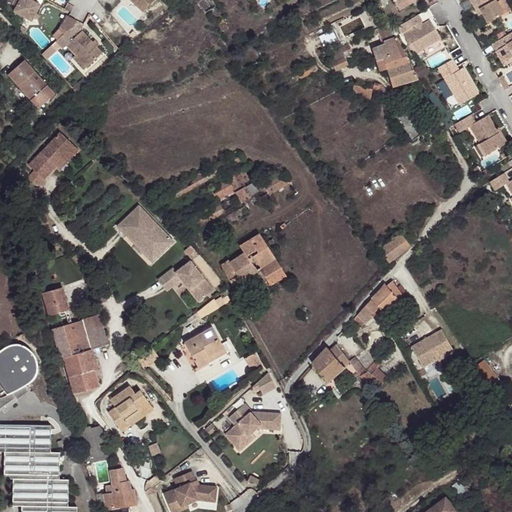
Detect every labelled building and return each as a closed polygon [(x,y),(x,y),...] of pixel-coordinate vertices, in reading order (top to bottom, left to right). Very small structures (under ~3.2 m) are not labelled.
[(10,0),(22,6),(19,11),(37,21),(39,17),(41,13),(46,4),(41,2),(42,0),(10,0)] [(137,0),(150,14),(164,0),(137,0)] [(417,1),(416,0),(410,0),(398,7),(400,11),(417,1)] [(472,0),(477,6),(481,4),(486,13),(492,23),(508,13),(500,0),(472,0)] [(481,4),(477,6),(482,15),(486,13),(481,4)] [(419,14),(399,26),(403,33),(415,26),(421,22),(423,21),(419,14)] [(71,16),(63,33),(68,36),(75,30),(80,26),(82,22),(71,16)] [(423,25),(417,28),(405,35),(416,54),(442,38),(431,20),(423,25)] [(381,29),(375,33),(376,37),(383,35),(386,46),(374,49),(375,53),(377,63),(379,62),(382,72),(387,70),(410,62),(392,29),(390,24),(381,29)] [(327,26),(316,32),(323,47),(335,42),(327,26)] [(68,36),(62,42),(69,51),(73,48),(82,58),(93,69),(109,55),(103,49),(99,44),(89,32),(82,38),(75,30),(68,36)] [(511,32),(493,43),(498,51),(500,51),(506,61),(511,57),(511,32)] [(62,51),(58,46),(49,54),(53,59),(62,51)] [(346,59),(346,60),(355,56),(350,46),(346,48),(342,51),(346,59)] [(329,57),(334,64),(338,72),(350,67),(346,60),(346,59),(342,51),(329,57)] [(505,66),(511,62),(511,57),(506,61),(500,51),(498,51),(497,52),(505,66)] [(329,57),(322,61),(326,68),(334,64),(329,57)] [(93,69),(82,58),(79,60),(90,72),(93,69)] [(452,59),(437,68),(443,76),(457,67),(452,59)] [(387,70),(394,88),(420,80),(419,79),(410,62),(387,70)] [(27,63),(11,78),(42,111),(58,97),(27,63)] [(264,92),(268,100),(320,72),(316,64),(264,92)] [(457,67),(443,76),(444,79),(459,70),(457,67)] [(444,79),(461,106),(479,94),(464,68),(459,70),(444,79)] [(510,87),(503,75),(499,78),(506,89),(510,87)] [(452,111),(461,106),(444,79),(436,84),(452,111)] [(77,92),(82,95),(91,85),(87,82),(76,91),(77,92)] [(384,87),(376,85),(374,92),(380,94),(378,102),(382,97),(382,96),(389,91),(384,87)] [(380,94),(374,92),(358,89),(356,88),(354,96),(356,97),(378,102),(380,94)] [(411,106),(398,116),(413,138),(428,128),(411,106)] [(471,115),(455,124),(460,132),(470,125),(481,142),(488,154),(506,142),(497,127),(489,114),(476,122),(471,115)] [(499,126),(497,127),(506,142),(509,141),(499,126)] [(41,179),(54,166),(73,147),(58,133),(27,165),(41,179)] [(488,154),(481,142),(478,144),(485,156),(488,154)] [(73,147),(54,166),(57,170),(76,150),(73,147)] [(236,151),(152,199),(159,206),(241,160),(236,151)] [(185,233),(257,195),(271,215),(279,210),(269,195),(291,180),(282,167),(257,180),(249,167),(219,183),(209,189),(216,202),(177,224),(185,233)] [(476,167),(471,170),(474,177),(479,174),(476,167)] [(505,173),(491,181),(496,189),(507,183),(511,190),(511,179),(510,181),(505,173)] [(137,205),(116,226),(125,236),(129,232),(155,258),(172,241),(137,205)] [(189,237),(196,245),(249,218),(245,209),(189,237)] [(412,229),(403,236),(410,246),(420,239),(412,229)] [(129,232),(125,236),(151,261),(155,258),(129,232)] [(265,232),(258,236),(270,254),(276,251),(265,232)] [(402,234),(382,250),(391,262),(411,247),(410,246),(403,236),(402,234)] [(270,254),(258,236),(239,247),(244,255),(230,262),(228,259),(220,264),(232,286),(258,271),(266,287),(284,277),(270,254)] [(194,249),(189,244),(183,249),(188,255),(194,249)] [(174,269),(169,273),(177,284),(182,280),(199,302),(214,291),(191,262),(177,273),(174,269)] [(169,273),(154,285),(163,295),(177,284),(169,273)] [(389,286),(386,285),(372,301),(382,310),(387,315),(407,294),(394,281),(389,286)] [(48,316),(63,312),(67,311),(59,288),(41,294),(48,316)] [(226,303),(224,298),(222,296),(216,300),(216,299),(198,313),(201,318),(226,303)] [(382,310),(372,301),(354,321),(363,328),(368,324),(369,324),(376,318),(375,317),(382,310)] [(71,324),(67,325),(53,329),(61,359),(64,358),(74,394),(90,390),(99,387),(94,370),(96,370),(91,352),(89,347),(98,344),(99,349),(108,346),(99,315),(71,324)] [(205,362),(224,350),(211,327),(183,343),(198,369),(206,365),(205,362)] [(444,329),(414,346),(425,366),(440,358),(441,360),(456,352),(444,329)] [(0,408),(15,397),(16,399),(28,390),(24,385),(28,378),(31,368),(31,361),(29,353),(26,349),(20,346),(11,344),(4,344),(0,345),(0,408)] [(337,344),(330,349),(346,366),(351,362),(350,361),(337,344)] [(328,347),(312,364),(330,383),(347,368),(346,366),(330,349),(328,347)] [(226,355),(224,350),(205,362),(206,365),(207,365),(226,355)] [(255,353),(246,358),(253,370),(262,364),(255,353)] [(350,361),(351,362),(360,374),(364,371),(354,358),(350,361)] [(362,377),(371,389),(375,394),(390,378),(379,369),(383,364),(379,360),(372,369),(368,372),(362,377)] [(487,361),(475,370),(492,394),(504,385),(487,361)] [(254,389),(257,394),(262,391),(264,396),(278,389),(271,375),(254,389)] [(116,408),(109,413),(121,431),(153,409),(141,390),(136,394),(130,386),(110,400),(116,408)] [(90,390),(74,394),(75,399),(92,394),(90,390)] [(245,407),(229,421),(235,428),(225,437),(235,450),(252,436),(257,431),(279,433),(281,419),(265,417),(259,421),(252,420),(252,415),(245,407)] [(205,431),(208,435),(216,428),(213,424),(205,431)] [(76,511),(77,507),(68,506),(68,479),(59,479),(59,452),(51,452),(50,426),(0,425),(0,451),(5,451),(4,479),(13,479),(13,505),(21,506),(21,511),(76,511)] [(110,460),(100,428),(84,431),(91,451),(93,463),(94,463),(105,461),(106,461),(110,460)] [(252,436),(235,450),(239,453),(255,440),(252,436)] [(106,461),(108,470),(120,468),(117,459),(110,460),(106,461)] [(102,486),(103,494),(131,489),(129,480),(126,481),(124,467),(120,468),(108,470),(110,484),(102,486)] [(179,489),(164,495),(171,511),(187,506),(197,502),(215,505),(217,490),(200,487),(195,489),(193,484),(196,482),(193,473),(175,480),(179,489)] [(250,474),(247,480),(255,485),(259,479),(250,474)] [(131,489),(103,494),(106,510),(137,505),(134,489),(131,489)] [(457,511),(448,500),(433,511),(457,511)]
